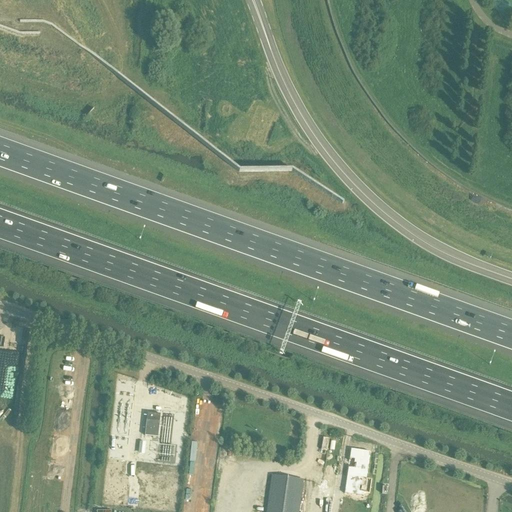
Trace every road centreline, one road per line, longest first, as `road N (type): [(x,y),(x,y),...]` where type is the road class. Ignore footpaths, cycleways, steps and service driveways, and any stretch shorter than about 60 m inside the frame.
road 1 (motorway): [(0,223),(511,406)]
road 2 (motorway): [(511,334),(0,151)]
road 3 (unclassified): [(511,486),(0,306)]
road 4 (primary): [(253,0),(298,111),(354,185),(412,234),(511,279)]
road 5 (track): [(334,0),(345,42),(408,135),(448,169),(511,200)]
road 6 (track): [(216,511),(222,477),(234,466),(303,470),(315,417)]
